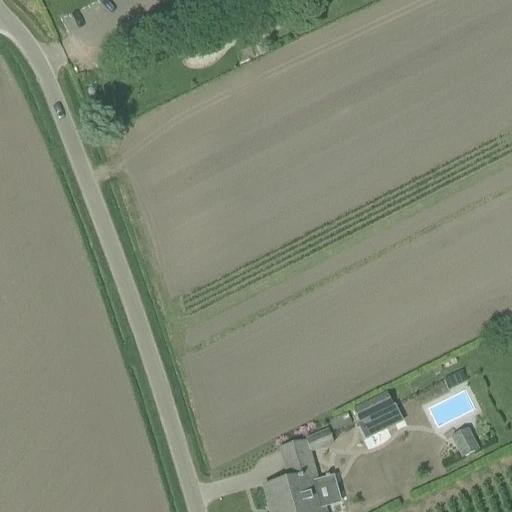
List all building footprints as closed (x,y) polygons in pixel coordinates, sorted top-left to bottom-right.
[(386,396),(353,412),(359,425),(392,408),(386,396)] [(403,425),(395,407),(392,408),(359,425),(357,426),(365,443),(403,425)] [(311,455),(333,446),(329,434),(306,443),(311,455)] [(456,450),(462,462),(479,453),(473,441),(456,450)] [(264,489),(270,511),(324,511),(316,484),(311,463),(287,470),(289,482),(264,489)]
